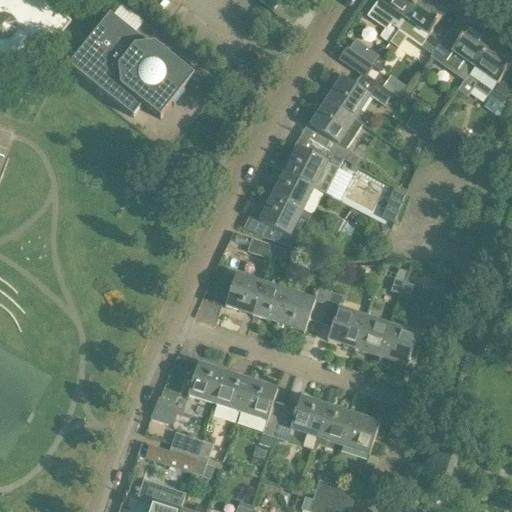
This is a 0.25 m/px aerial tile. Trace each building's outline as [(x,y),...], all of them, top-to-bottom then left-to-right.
[(48,51),(51,47),(70,23),(43,1),(41,4),(34,0),(0,0),(0,76),(9,77),(21,74),(32,68),(41,59),(48,51)] [(282,0),(252,0),(259,5),(271,14),(282,0)] [(418,0),(385,0),(382,5),(379,3),(367,19),(385,32),(381,38),(388,44),(418,0)] [(444,15),(423,0),(418,0),(388,44),(398,50),(406,38),(422,48),(435,29),(444,15)] [(193,79),(153,47),(134,49),(131,53),(123,47),(132,37),(133,36),(109,16),(68,68),(132,119),(142,107),(159,121),(171,107),(173,108),(184,95),(182,93),(193,79)] [(435,29),(422,48),(432,56),(446,37),(435,29)] [(472,70),(489,46),(467,30),(457,45),(446,37),(432,56),(430,59),(464,82),(472,70)] [(511,64),(511,61),(489,46),(464,82),(456,93),(466,100),(474,89),(500,107),(511,90),(511,85),(502,79),(511,64)] [(371,67),(345,49),(337,61),(364,79),(371,67)] [(341,78),(325,103),(354,122),(370,97),(341,78)] [(390,97),(376,88),(370,97),(384,106),(390,97)] [(361,127),(354,122),(325,103),(309,129),(320,134),(314,146),(342,163),(343,161),(353,167),(358,160),(345,151),(361,127)] [(405,128),(414,134),(421,123),(412,118),(405,128)] [(309,156),(296,149),(283,175),(313,190),(324,196),(337,169),(342,163),(314,146),(309,156)] [(301,214),(313,190),(283,175),(271,198),(301,214)] [(404,198),(393,194),(388,208),(399,212),(404,198)] [(290,237),(301,214),(271,198),(258,223),(267,228),(261,239),(290,248),(295,240),(290,237)] [(335,220),(330,229),(341,235),(346,227),(335,220)] [(336,243),(341,235),(330,229),(325,236),(336,243)] [(270,261),(274,248),(251,240),(247,253),(270,261)] [(284,251),(274,248),(270,261),(280,265),(284,251)] [(251,318),(262,285),(235,276),(225,309),(251,318)] [(399,297),(404,285),(394,282),(390,294),(399,297)] [(278,327),(289,294),(262,285),(251,318),(278,327)] [(413,288),(404,285),(399,297),(409,300),(413,288)] [(319,326),(329,294),(318,291),(314,303),(289,294),(278,327),(304,335),(308,322),(319,326)] [(434,293),(433,295),(426,318),(438,322),(446,297),(434,293)] [(354,352),(365,320),(339,311),(343,299),(329,294),(319,326),(332,330),(327,343),(354,352)] [(378,360),(389,328),(365,320),(354,352),(378,360)] [(417,338),(389,328),(378,360),(406,370),(417,338)] [(213,407),(223,374),(197,366),(187,398),(213,407)] [(237,415),(248,383),(223,374),(213,407),(237,415)] [(277,392),(248,383),(237,415),(266,425),(263,436),(273,440),(284,409),(273,406),(277,392)] [(316,441),(326,408),(300,400),(295,413),(284,409),(273,440),(285,444),(289,432),(306,438),(303,446),(313,449),(316,441)] [(340,449),(351,416),(326,408),(316,441),(340,449)] [(379,426),(351,416),(340,449),(368,459),(379,426)] [(170,447),(196,456),(201,443),(174,435),(170,447)] [(212,447),(201,443),(196,456),(208,460),(212,447)] [(165,466),(190,475),(194,463),(169,454),(165,466)] [(213,469),(194,463),(190,475),(209,481),(213,469)] [(323,498),(327,486),(318,483),(314,495),(323,498)] [(355,496),(327,486),(323,498),(351,507),(355,496)] [(301,511),(318,511),(321,505),(304,500),(300,511),(301,511)] [(177,511),(178,510),(153,502),(149,511),(177,511)]
